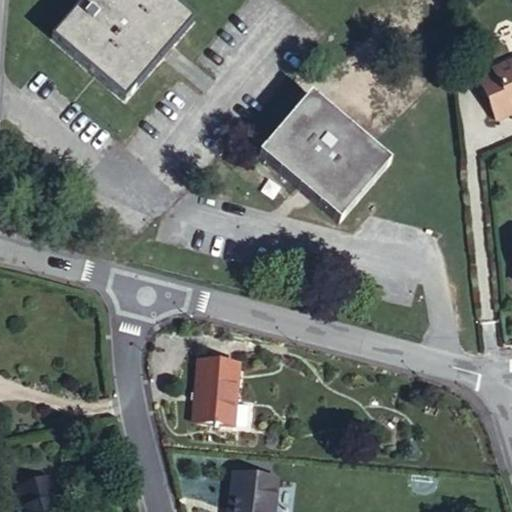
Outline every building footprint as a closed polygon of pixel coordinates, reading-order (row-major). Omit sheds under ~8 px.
[(83,0),(57,30),(130,92),(192,23),(165,0),(83,0)] [(511,62),(492,71),(494,76),(479,83),(495,122),(511,115),(509,110),(511,108),(511,62)] [(340,225),(391,162),(311,97),(260,158),(340,225)] [(247,408),(235,407),(238,366),(198,363),(193,424),(245,429),(247,408)] [(271,511),(275,481),(233,476),(229,511),(271,511)] [(56,511),(46,478),(31,482),(37,503),(22,508),(21,508),(22,511),(56,511)] [(22,508),(37,503),(31,482),(16,486),(22,508)]
